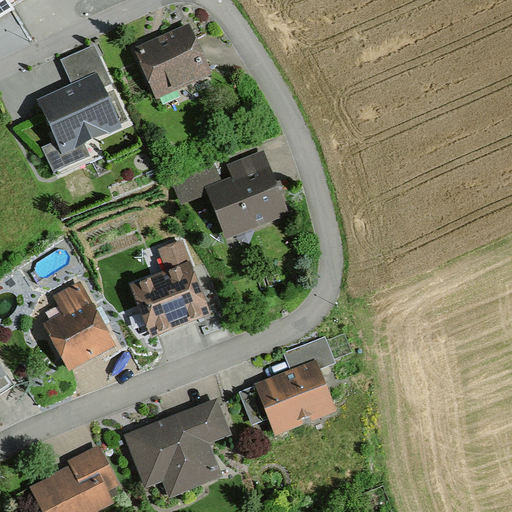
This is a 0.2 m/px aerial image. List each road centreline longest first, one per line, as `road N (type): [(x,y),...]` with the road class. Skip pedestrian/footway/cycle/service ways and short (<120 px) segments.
road 1 (residential): [(211,0),(280,95),(301,147),(335,272),(329,293),(299,322),(0,452)]
road 2 (track): [(375,511),(364,448),(365,368),(335,272)]
